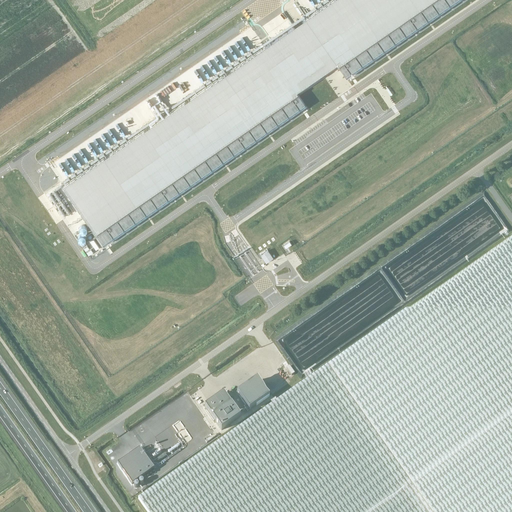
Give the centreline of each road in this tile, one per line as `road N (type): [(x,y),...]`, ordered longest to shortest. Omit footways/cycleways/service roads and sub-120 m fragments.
road 1 (unclassified): [(67,456),(511,145)]
road 2 (motorway): [(87,511),(0,388)]
road 3 (motorway): [(0,411),(70,511)]
